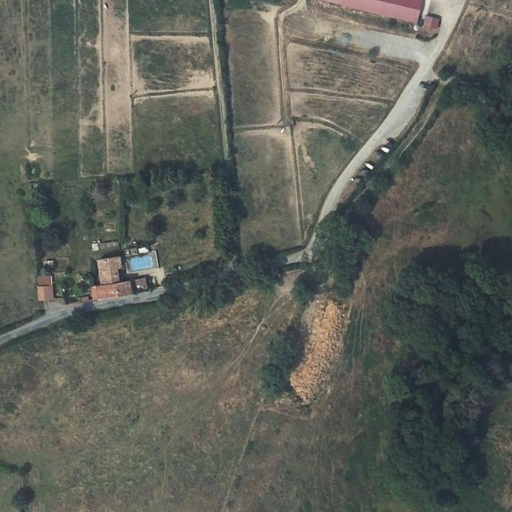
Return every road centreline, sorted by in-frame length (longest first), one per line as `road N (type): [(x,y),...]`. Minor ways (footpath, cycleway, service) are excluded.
road 1 (track): [(511,125),(464,81),(445,90),(338,232),(305,251),(236,269),(226,0)]
road 2 (residential): [(0,338),(63,312),(208,283),(310,239),(408,100),(460,0)]
